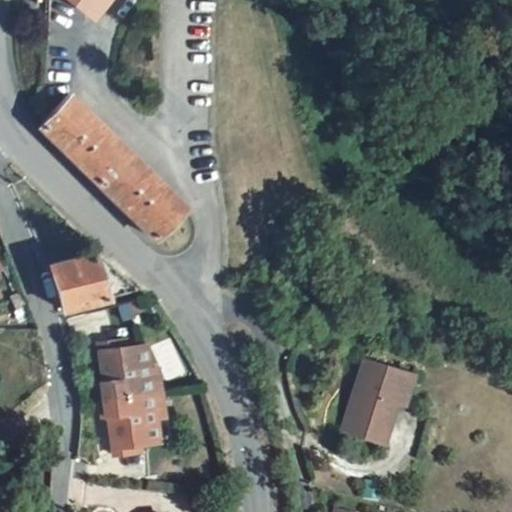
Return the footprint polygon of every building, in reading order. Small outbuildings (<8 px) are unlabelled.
[(67,0),(86,14),(96,0),(67,0)] [(153,239),(184,208),(70,96),(39,128),(153,239)] [(99,252),(48,266),(62,311),(139,291),(99,252)] [(97,345),(105,401),(151,395),(147,370),(144,346),(126,348),(125,341),(114,342),(97,345)] [(399,371),(358,357),(333,428),(374,442),(388,402),(399,371)] [(147,370),(151,395),(160,394),(156,369),(147,370)] [(405,373),(399,371),(388,402),(395,404),(405,373)] [(160,394),(151,395),(155,421),(167,419),(163,393),(160,394)] [(151,395),(105,401),(112,458),(129,455),(128,447),(158,444),(155,421),(151,395)]
